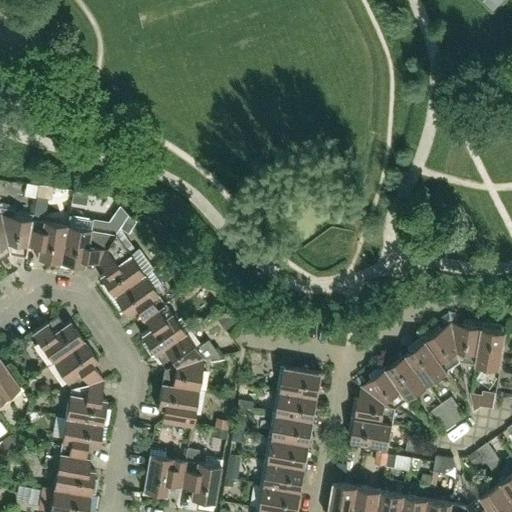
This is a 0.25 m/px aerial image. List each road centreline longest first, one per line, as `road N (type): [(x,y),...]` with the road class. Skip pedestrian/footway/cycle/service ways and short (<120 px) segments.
road 1 (residential): [(112,511),(134,369),(80,293)]
road 2 (residential): [(511,308),(427,304),(347,357)]
road 3 (residential): [(317,511),(347,357)]
